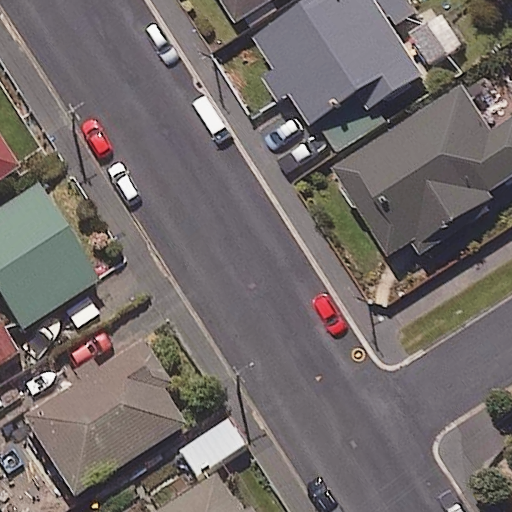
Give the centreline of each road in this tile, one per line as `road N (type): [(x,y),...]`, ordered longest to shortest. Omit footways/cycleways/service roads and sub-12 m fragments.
road 1 (residential): [(352,443),(74,0)]
road 2 (residential): [(352,443),(511,340)]
